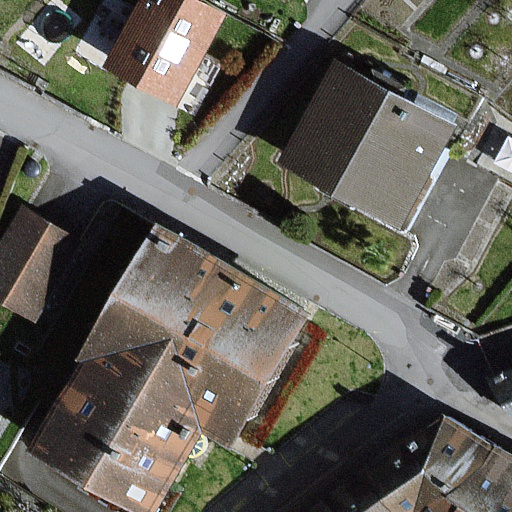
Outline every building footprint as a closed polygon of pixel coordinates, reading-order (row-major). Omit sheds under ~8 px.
[(221,14),(194,0),(148,0),(114,65),(177,98),(221,14)] [(448,129),(340,69),(290,157),(399,218),(448,129)] [(80,242),(25,212),(0,257),(0,296),(39,318),(80,242)] [(303,311),(160,231),(33,456),(134,511),(158,511),(203,432),(227,445),(303,311)] [(401,511),(458,511),(497,443),(445,413),(436,420),(369,470),(401,511)] [(511,511),(511,451),(497,443),(458,511),(511,511)] [(314,511),(401,511),(369,470),(368,471),(321,507),(314,511)]
